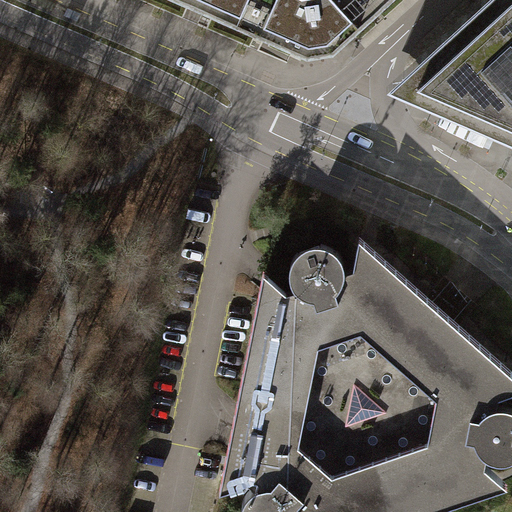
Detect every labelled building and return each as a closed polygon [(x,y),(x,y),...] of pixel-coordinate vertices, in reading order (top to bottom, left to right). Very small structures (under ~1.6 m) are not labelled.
[(271,0),(195,0),(201,3),(259,28),(271,0)] [(271,0),(259,28),(262,30),(308,50),(333,46),(374,8),(366,0),(271,0)] [(366,0),(374,8),(383,0),(366,0)] [(478,123),(511,137),(511,5),(506,0),(482,0),(451,30),(434,46),(391,86),(408,93),(413,95),(478,123)] [(471,414),(480,416),(491,409),(499,406),(500,395),(511,390),(511,367),(463,325),(444,309),(430,296),(360,236),(353,266),(343,271),(343,272),(340,280),(335,287),(338,297),(317,304),(314,295),(302,290),(296,284),(286,288),(265,270),(262,286),(219,488),(247,478),(258,486),(266,485),(277,473),(301,495),(292,503),(293,511),(423,511),(510,484),(485,462),(486,452),(480,446),(477,438),(467,436),(471,414)] [(342,263),(339,255),(334,248),(327,244),(318,242),(310,243),(302,246),(296,252),(292,259),(290,268),(292,276),(296,284),(302,290),(314,295),(317,304),(338,297),(335,287),(340,280),(343,272),(343,271),(342,268),(342,263)] [(493,457),(502,458),(511,457),(511,456),(511,408),(508,406),(499,406),(491,409),(480,416),(471,414),(467,436),(477,438),(480,446),(486,452),(493,457)] [(250,491),(245,497),(241,505),(241,511),(293,511),(292,503),(301,495),(277,473),(266,485),(258,486),(250,491)]
